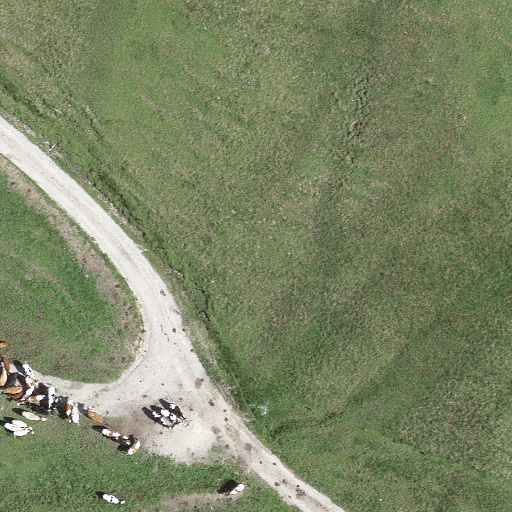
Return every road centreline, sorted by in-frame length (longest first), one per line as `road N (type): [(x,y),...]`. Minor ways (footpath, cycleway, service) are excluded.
road 1 (track): [(0,144),(123,254),(149,287),(175,356),(159,386),(120,399),(0,378)]
road 2 (track): [(173,371),(239,449),(324,511)]
